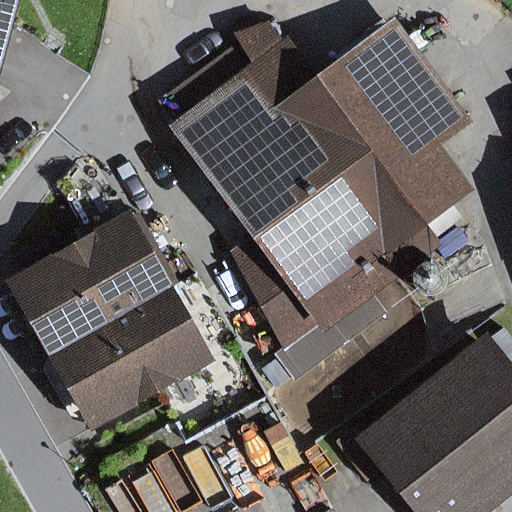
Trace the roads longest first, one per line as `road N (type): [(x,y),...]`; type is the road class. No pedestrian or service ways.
road 1 (unclassified): [(0,237),(149,40),(156,0)]
road 2 (residential): [(0,382),(71,511)]
